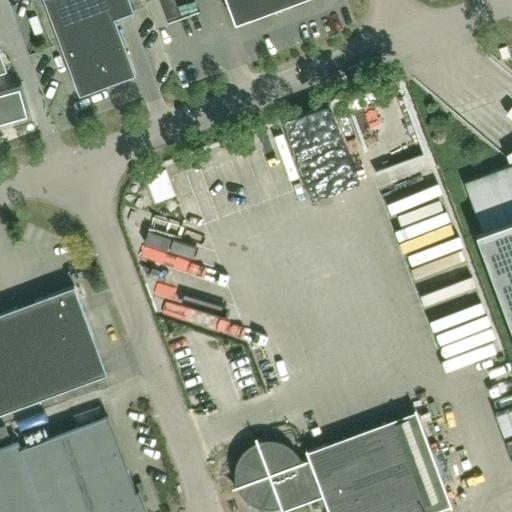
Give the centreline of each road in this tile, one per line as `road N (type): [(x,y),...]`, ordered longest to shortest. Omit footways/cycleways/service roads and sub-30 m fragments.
road 1 (unknown): [(307,409),(253,271),(267,233),(318,206),(349,207),(393,278),(404,336),(396,381)]
road 2 (unclassified): [(208,511),(72,164)]
road 3 (unclassified): [(72,164),(396,38)]
road 4 (unknown): [(396,381),(429,378),(466,404),(493,487),(481,511)]
road 5 (unknown): [(183,448),(307,409)]
road 6 (unclassified): [(396,38),(511,0)]
